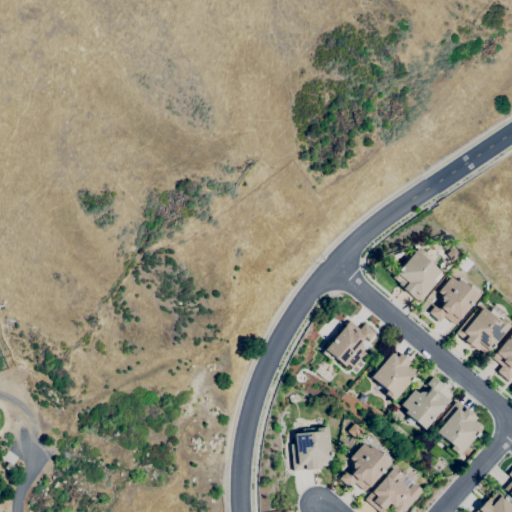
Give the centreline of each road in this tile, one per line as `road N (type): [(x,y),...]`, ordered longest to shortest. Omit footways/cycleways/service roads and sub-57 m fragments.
road 1 (residential): [(250,511),(249,434),(290,337),(353,245)]
road 2 (residential): [(336,263),(511,418)]
road 3 (residential): [(511,132),(353,245)]
